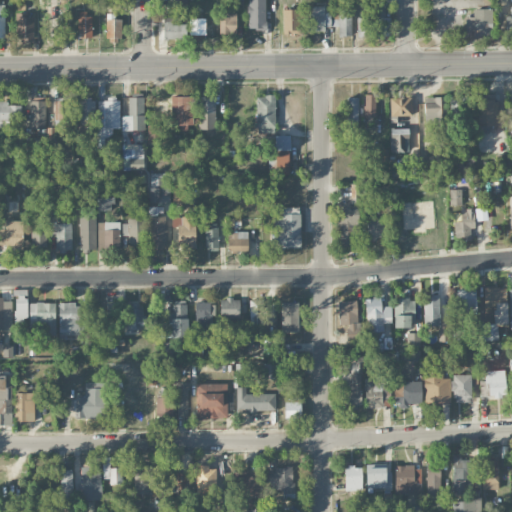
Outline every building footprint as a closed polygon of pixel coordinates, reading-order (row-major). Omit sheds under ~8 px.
[(247,0),(248,29),(265,29),(265,0),(247,0)] [(338,26),(338,36),(352,36),(351,8),(338,8),(338,19),(330,19),(330,6),(305,7),(305,31),(325,31),(325,26),(338,26)] [(385,6),(375,6),(376,37),(391,37),(390,16),(386,17),(385,6)] [(492,9),(473,9),(473,17),(465,17),(466,30),(493,29),(492,9)] [(299,10),(282,10),(283,34),(299,34),(299,10)] [(78,38),(92,38),(92,13),(78,13),(78,38)] [(236,13),(219,13),(219,34),(236,34),(236,13)] [(34,15),(15,14),(14,41),(33,41),(34,15)] [(179,24),(179,17),(163,17),(163,38),(186,39),(186,24),(179,24)] [(367,36),(367,18),(357,17),(357,36),(367,36)] [(122,19),(107,19),(106,42),(121,42),(122,19)] [(190,24),(190,41),(205,41),(204,24),(190,24)] [(364,117),(375,117),(376,94),(365,94),(364,117)] [(477,95),(478,126),(497,126),(497,94),(477,95)] [(256,96),(257,133),(275,133),(275,95),(256,96)] [(171,96),(170,128),(191,129),(192,97),(171,96)] [(215,129),(215,96),(198,96),(198,130),(215,129)] [(416,103),(419,128),(433,126),(433,122),(447,120),(444,96),(429,98),(429,102),(416,103)] [(467,96),(450,96),(449,119),(466,120),(467,96)] [(122,131),(144,130),(144,97),(128,97),(128,115),(121,116),(122,131)] [(357,127),(358,97),(347,97),(346,127),(357,127)] [(69,98),(53,99),(54,123),(70,122),(69,98)] [(390,116),(412,115),(411,98),(390,98),(390,116)] [(120,127),(119,99),(98,100),(99,128),(120,127)] [(29,129),(45,129),(46,100),(29,100),(29,129)] [(95,101),(79,100),(79,121),(94,121),(95,101)] [(21,104),(0,103),(0,125),(8,126),(8,119),(21,120),(21,104)] [(406,152),(407,129),(391,128),(390,151),(406,152)] [(289,174),(288,135),(275,136),(275,145),(269,145),(270,175),(289,174)] [(143,144),(122,144),(123,162),(129,162),(129,170),(143,170),(143,144)] [(150,173),(149,202),(169,203),(170,174),(150,173)] [(359,204),(360,185),(350,184),(349,203),(359,204)] [(186,202),(185,185),(173,185),(173,203),(186,202)] [(461,189),(450,189),(450,204),(461,204),(461,189)] [(112,197),(97,198),(97,210),(113,210),(112,197)] [(349,202),(338,202),(339,247),(358,246),(357,209),(350,209),(349,202)] [(274,207),(274,248),(300,247),(300,207),(274,207)] [(473,240),(472,209),(460,209),(461,221),(454,221),(454,240),(473,240)] [(95,215),(79,216),(80,249),(96,249),(95,215)] [(166,251),(166,216),(150,216),(149,251),(166,251)] [(196,248),(195,216),(172,217),(172,226),(177,226),(178,248),(196,248)] [(385,240),(385,219),(368,219),(368,239),(385,240)] [(23,248),(23,221),(6,220),(6,247),(23,248)] [(72,249),(72,222),(50,223),(50,233),(55,233),(56,250),(72,249)] [(119,222),(97,222),(98,251),(120,250),(119,222)] [(217,223),(205,224),(206,251),(218,250),(217,223)] [(46,231),(31,231),(31,250),(47,249),(46,231)] [(247,231),(227,232),(228,251),(248,251),(247,231)] [(457,313),(476,313),(476,287),(457,287),(457,313)] [(498,340),(497,324),(507,324),(506,300),(506,287),(483,288),(484,307),(493,307),(494,323),(480,324),(481,341),(498,340)] [(424,326),(441,326),(440,315),(442,314),(441,295),(423,296),(424,326)] [(27,296),(15,296),(15,323),(27,323),(27,296)] [(239,318),(240,299),(220,298),(220,317),(239,318)] [(390,306),(381,306),(380,298),(366,298),(367,332),(384,332),(384,324),(391,324),(390,306)] [(394,327),(410,328),(410,313),(414,313),(415,298),(394,298),(394,327)] [(250,329),(269,329),(269,299),(249,299),(250,329)] [(160,338),(188,337),(187,300),(172,301),(172,322),(160,322),(160,338)] [(338,301),(339,325),(348,324),(349,342),(358,342),(357,300),(338,301)] [(29,303),(30,327),(44,326),(44,335),(56,335),(55,302),(29,303)] [(213,329),(213,303),(195,302),(195,328),(213,329)] [(297,330),(298,302),(282,302),(281,329),(297,330)] [(58,304),(59,339),(82,339),(81,303),(58,304)] [(124,305),(125,331),(145,330),(144,304),(124,305)] [(420,347),(420,333),(407,332),(406,347),(420,347)] [(172,354),(171,342),(160,342),(161,355),(172,354)] [(202,342),(190,342),(190,356),(202,356),(202,342)] [(262,378),(276,379),(276,363),(263,363),(262,378)] [(505,370),(484,371),(484,380),(480,380),(480,398),(505,397),(505,370)] [(351,382),(341,382),(343,409),(362,408),(360,374),(351,374),(351,382)] [(471,375),(452,374),(452,401),(471,401),(471,375)] [(365,408),(382,407),(382,398),(388,397),(387,376),(364,377),(365,408)] [(449,378),(424,379),(425,403),(450,402),(449,378)] [(103,419),(105,382),(85,381),(85,398),(68,397),(68,410),(74,411),(74,418),(103,419)] [(395,382),(395,408),(408,407),(407,403),(422,403),(421,381),(395,382)] [(187,415),(188,382),(178,382),(178,415),(187,415)] [(226,383),(195,384),(196,418),(227,417),(226,383)] [(275,410),(275,393),(246,394),(246,387),(236,387),(237,411),(275,410)] [(15,421),(35,421),(34,393),(15,393),(15,421)] [(173,416),(172,396),(156,397),(157,417),(173,416)] [(285,418),(301,418),(300,401),(284,401),(285,418)] [(461,460),(460,454),(453,454),(453,495),(471,494),(470,477),(476,477),(476,459),(461,460)] [(122,467),(110,468),(110,457),(103,457),(103,479),(110,478),(110,484),(122,484),(122,467)] [(482,489),(498,489),(498,457),(482,457),(482,489)] [(440,462),(426,462),(427,499),(441,498),(440,462)] [(173,496),(172,464),(162,465),(163,496),(173,496)] [(75,502),(102,500),(100,466),(74,467),(75,502)] [(135,466),(134,493),(152,494),(153,466),(135,466)] [(362,490),(362,466),(345,466),(344,490),(362,490)] [(395,494),(421,493),(420,466),(395,467),(395,494)] [(283,499),(294,498),(294,467),(269,468),(269,489),(283,489),(283,499)] [(392,469),(366,468),(365,489),(391,490),(392,469)] [(72,470),(60,470),(60,499),(72,499),(72,470)] [(186,471),(176,472),(177,499),(187,499),(186,471)] [(260,471),(235,472),(236,511),(245,511),(245,508),(252,508),(251,497),(261,496),(260,471)] [(219,511),(220,491),(209,491),(208,511),(219,511)] [(480,511),(480,498),(453,499),(453,511),(480,511)]
